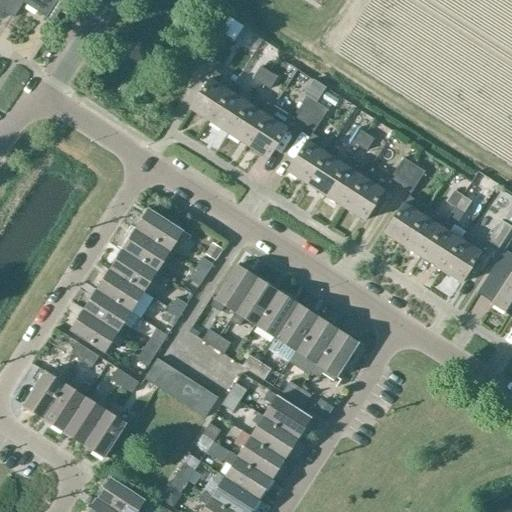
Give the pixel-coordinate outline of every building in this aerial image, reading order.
[(0,0),(0,14),(2,11),(8,0),(0,0)] [(8,0),(2,11),(13,19),(23,4),(45,18),(56,0),(8,0)] [(209,58),(220,65),(234,43),(223,36),(209,58)] [(252,78),(261,84),(269,72),(260,66),(252,78)] [(269,72),(261,84),(270,90),(277,78),(269,72)] [(190,110),(209,123),(228,92),(217,85),(221,78),(214,73),(190,110)] [(228,92),(209,123),(228,135),(246,104),(235,97),(240,90),(232,85),(228,92)] [(293,118),(303,125),(317,103),(306,96),(292,118),(293,118)] [(251,97),(246,104),(228,135),(247,147),(265,116),(255,110),(259,102),(251,97)] [(317,103),(303,125),(314,132),(328,110),(317,103)] [(265,116),(247,147),(266,159),(285,129),(293,118),(292,118),(272,105),(265,116)] [(349,140),(358,146),(366,133),(357,128),(349,140)] [(366,133),(358,146),(366,151),(374,139),(366,133)] [(287,173),(306,185),(325,154),(314,148),(319,140),(311,135),(287,173)] [(306,185),(325,197),(344,167),(333,159),(337,152),(329,147),(325,154),(306,185)] [(344,167),(325,197),(344,209),(362,178),(352,172),(357,165),(349,159),(344,167)] [(389,180),(400,187),(413,166),(403,159),(389,180)] [(413,166),(400,187),(410,193),(423,173),(413,166)] [(362,178),(344,209),(363,222),(383,191),(371,184),(375,177),(367,171),(362,178)] [(446,203),(453,207),(461,195),(454,191),(446,203)] [(461,195),(453,207),(464,214),(471,202),(461,195)] [(383,235),(402,247),(421,215),(411,209),(415,202),(407,197),(383,235)] [(421,215),(402,247),(421,259),(440,228),(430,221),(435,214),(425,208),(421,215)] [(132,230),(166,253),(180,231),(145,209),(132,230)] [(421,259),(440,271),(459,240),(449,233),(453,226),(445,221),(440,228),(421,259)] [(485,242),(496,249),(510,228),(498,221),(485,242)] [(119,250),(154,272),(166,253),(132,230),(119,250)] [(459,240),(440,271),(458,283),(478,252),(467,245),(472,238),(463,233),(459,240)] [(208,256),(215,260),(221,250),(215,245),(208,256)] [(106,271),(140,293),(154,272),(119,250),(106,271)] [(511,256),(502,251),(474,294),(475,294),(477,291),(492,301),(490,304),(511,317),(511,256)] [(193,270),(204,277),(212,265),(201,258),(193,270)] [(232,312),(254,277),(235,265),(213,300),(214,300),(211,306),(221,312),(224,307),(232,312)] [(204,277),(193,270),(187,280),(197,287),(204,277)] [(93,291),(128,313),(140,293),(106,271),(93,291)] [(253,325),(275,291),(254,277),(232,312),(234,313),(229,320),(239,327),(244,319),(253,325)] [(93,291),(80,312),(115,333),(116,332),(125,338),(131,329),(122,323),(128,313),(93,291)] [(275,291),(253,325),(273,338),(295,304),(275,291)] [(165,309),(176,316),(183,305),(172,298),(165,309)] [(268,350),(286,362),(315,316),(306,311),(309,308),(298,301),(296,304),(295,304),(273,338),(275,339),(268,350)] [(176,316),(165,309),(158,320),(169,327),(176,316)] [(115,333),(80,312),(68,331),(102,353),(115,333)] [(315,316),(286,362),(295,368),(302,357),(312,363),(334,329),(315,316)] [(314,365),(309,373),(317,379),(320,374),(332,381),(334,378),(356,343),(347,337),(349,334),(338,327),(336,330),(334,329),(312,363),(314,365)] [(208,331),(201,341),(210,347),(217,336),(208,331)] [(217,336),(210,347),(221,355),(228,344),(217,336)] [(140,349),(151,356),(158,345),(147,338),(140,349)] [(66,353),(78,361),(85,350),(73,342),(66,353)] [(151,356),(140,349),(133,360),(144,367),(151,356)] [(85,350),(78,361),(88,367),(95,356),(85,350)] [(249,357),(242,368),(243,369),(251,373),(257,362),(249,357)] [(142,379),(152,385),(164,366),(154,359),(142,379)] [(257,362),(251,373),(262,380),(269,369),(257,362)] [(174,372),(164,366),(152,385),(162,391),(174,372)] [(107,379),(118,386),(125,376),(114,369),(107,379)] [(20,405),(41,419),(63,384),(42,371),(20,405)] [(162,391),(172,398),(184,378),(174,372),(162,391)] [(125,376),(118,386),(129,393),(135,383),(125,376)] [(184,378),(172,398),(182,404),(194,385),(184,378)] [(279,391),(290,398),(297,387),(286,380),(279,391)] [(41,419),(61,431),(83,397),(86,399),(91,389),(82,383),(76,393),(63,384),(41,419)] [(226,394),(237,401),(244,390),(233,383),(226,394)] [(182,404),(192,410),(205,391),(194,385),(182,404)] [(297,387),(290,398),(302,405),(308,395),(297,387)] [(262,415),(296,437),(308,418),(275,396),(275,395),(268,390),(263,399),(270,404),(262,415)] [(205,391),(192,410),(202,417),(215,397),(205,391)] [(237,401),(226,394),(220,404),(230,411),(237,401)] [(61,431),(81,444),(103,410),(86,399),(83,397),(61,431)] [(326,417),(332,407),(321,400),(315,410),(326,417)] [(103,410),(81,444),(102,457),(124,423),(126,424),(131,416),(123,410),(117,419),(103,410)] [(256,424),(249,436),(283,458),(296,437),(262,415),(257,413),(252,421),(256,424)] [(200,435),(211,441),(218,431),(207,424),(200,435)] [(236,456),(270,477),(283,458),(249,436),(241,431),(235,441),(242,446),(236,456)] [(211,441),(200,435),(194,444),(204,451),(211,441)] [(211,441),(204,451),(222,462),(223,460),(230,465),(223,476),(257,497),(270,477),(236,456),(229,451),(211,440),(211,441)] [(174,475),(184,481),(191,471),(181,465),(174,475)] [(210,496),(235,511),(247,511),(257,497),(223,476),(219,473),(213,482),(218,485),(210,496)] [(184,481),(174,475),(168,484),(178,491),(184,481)] [(95,498),(116,511),(135,511),(143,500),(108,478),(95,498)] [(235,511),(210,496),(204,492),(198,501),(204,505),(200,511),(235,511)] [(86,511),(116,511),(95,498),(86,511)]
